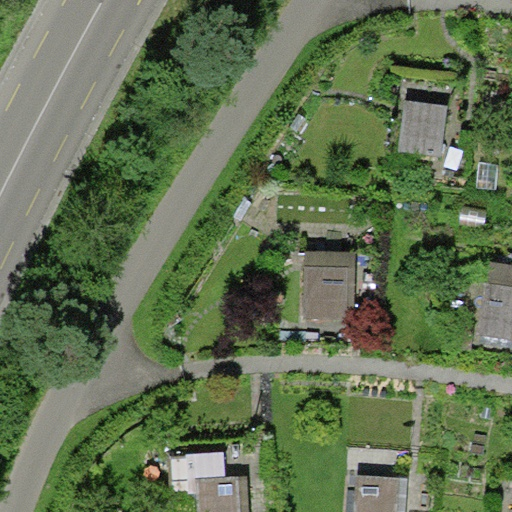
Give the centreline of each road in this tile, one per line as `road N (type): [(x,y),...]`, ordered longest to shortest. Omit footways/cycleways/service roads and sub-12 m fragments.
road 1 (unclassified): [(29,511),(42,465),(112,314),(312,0)]
road 2 (secondary): [(0,199),(110,0)]
